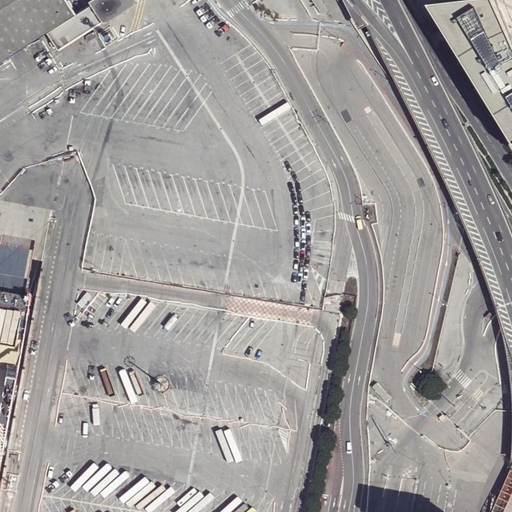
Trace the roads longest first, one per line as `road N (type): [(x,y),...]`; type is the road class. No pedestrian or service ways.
road 1 (tertiary): [(369,0),(511,230)]
road 2 (tertiary): [(511,178),(396,0)]
road 3 (motorway): [(427,90),(511,267)]
